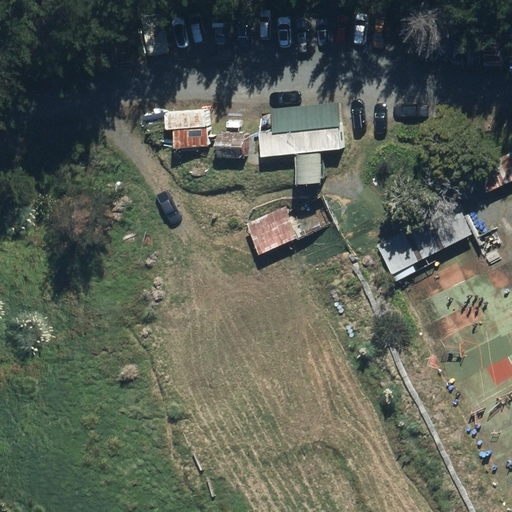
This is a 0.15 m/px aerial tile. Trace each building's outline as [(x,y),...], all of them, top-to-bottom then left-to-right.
[(511,30),(490,30),(488,67),(511,68),(511,30)] [(343,108),(272,109),(272,134),(263,134),(263,157),(296,156),(296,187),(324,187),(323,152),(344,152),(343,108)] [(214,115),(177,117),(178,152),(215,150),(214,115)] [(246,135),(219,134),(219,160),(246,160),(246,135)] [(403,282),(420,272),(416,265),(482,227),(465,199),(383,247),(403,282)] [(288,204),(251,223),(268,256),(305,237),(288,204)] [(191,300),(171,261),(151,272),(170,311),(191,300)]
